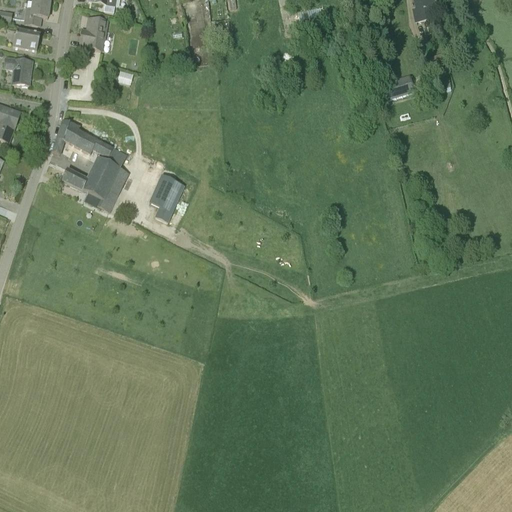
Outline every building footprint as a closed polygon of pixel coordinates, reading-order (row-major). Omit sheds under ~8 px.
[(87,0),(87,5),(106,8),(115,10),(116,0),(87,0)] [(413,0),(416,11),(411,12),(414,24),(438,19),(433,0),(413,0)] [(26,12),(24,27),(40,29),(40,28),(39,28),(40,20),(47,21),(49,6),(33,4),(31,12),(26,12)] [(0,14),(0,23),(9,25),(11,16),(0,14)] [(102,53),(106,25),(89,22),(87,34),(82,34),(80,50),(102,53)] [(16,33),(13,49),(36,54),(40,38),(16,33)] [(346,63),(353,62),(352,52),(344,53),(346,63)] [(436,73),(438,79),(446,76),(444,69),(448,68),(444,56),(429,60),(433,74),(436,73)] [(12,86),(29,89),(32,65),(6,61),(4,73),(14,74),(12,86)] [(132,88),(135,77),(121,73),(118,84),(132,88)] [(385,108),(415,99),(409,80),(379,89),(385,108)] [(0,142),(9,146),(20,115),(0,107),(0,142)] [(78,134),(80,130),(62,124),(52,155),(60,157),(64,144),(90,157),(92,153),(108,161),(105,165),(97,161),(86,183),(66,174),(61,184),(87,196),(83,203),(108,215),(127,176),(120,172),(127,158),(78,134)] [(155,220),(170,226),(185,188),(161,179),(149,207),(159,211),(155,220)]
